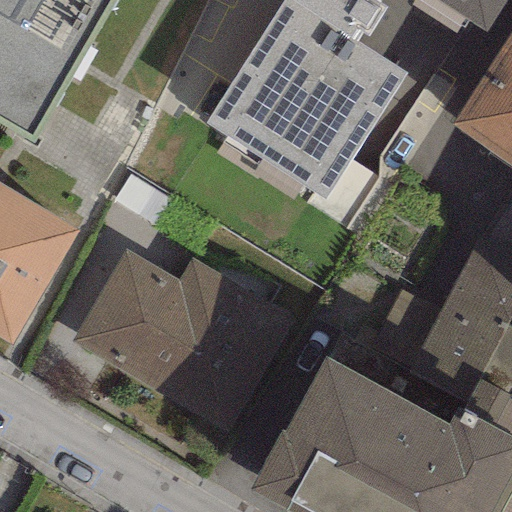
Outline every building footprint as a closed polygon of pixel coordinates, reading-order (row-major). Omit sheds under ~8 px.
[(117,0),(0,0),(0,124),(34,144),(117,0)] [(370,0),(282,0),(202,123),(322,200),(403,76),(348,40),(354,29),(365,36),(384,8),(370,0)] [(434,0),(484,31),(504,0),(434,0)] [(511,26),(451,125),(511,167),(511,26)] [(75,233),(0,188),(0,339),(10,345),(75,233)] [(511,307),(511,257),(476,240),(407,373),(466,402),(461,412),(490,427),(508,390),(511,392),(511,329),(503,323),(511,307)] [(292,315),(189,258),(177,279),(123,248),(70,341),(228,430),(292,315)] [(447,425),(322,359),(283,433),(280,432),(248,491),(288,511),(489,511),(511,469),(511,438),(490,427),(461,412),(455,409),(447,425)]
